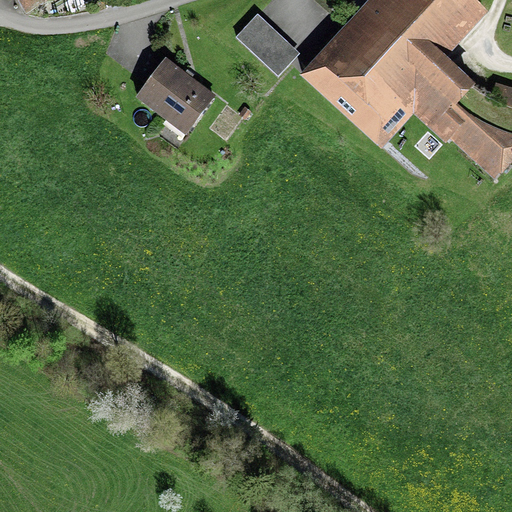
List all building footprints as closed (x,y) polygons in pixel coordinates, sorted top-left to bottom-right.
[(13,0),(26,19),(57,0),(13,0)] [(472,11),(459,0),(394,0),(318,86),(365,130),(398,92),(443,131),(448,127),(498,173),(511,160),(511,136),(509,137),(482,126),(469,118),(454,101),(469,83),(436,52),(472,11)] [(300,55),(257,15),(234,40),(278,79),(300,55)] [(183,74),(165,61),(135,101),(164,123),(160,128),(178,142),(183,136),(185,138),(215,97),(192,80),(194,77),(186,70),(183,74)] [(511,89),(501,86),(497,103),(508,110),(511,111),(511,89)]
